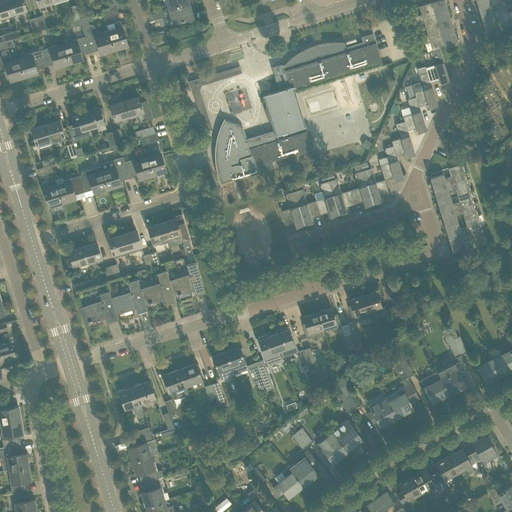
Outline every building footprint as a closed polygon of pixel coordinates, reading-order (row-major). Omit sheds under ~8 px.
[(0,0),(0,17),(12,14),(7,0),(0,0)] [(23,0),(7,0),(12,14),(26,10),(25,4),(23,0)] [(167,0),(168,4),(165,5),(166,9),(167,9),(189,2),(188,2),(187,0),(167,0)] [(438,0),(418,6),(421,15),(412,17),(413,20),(448,10),(444,0),(438,0)] [(479,0),(476,1),(479,12),(505,4),(504,0),(479,0)] [(166,9),(157,12),(161,26),(171,23),(193,16),(193,15),(191,16),(187,3),(189,2),(167,9),(166,9)] [(78,14),(76,4),(69,6),(74,20),(80,18),(78,14)] [(505,4),(479,12),(483,23),(511,13),(511,10),(508,12),(505,4)] [(118,14),(116,8),(102,12),(104,18),(118,14)] [(451,20),(448,10),(413,20),(414,23),(423,20),(425,28),(451,20)] [(511,13),(483,23),(486,33),(485,34),(511,26),(509,18),(511,16),(511,13)] [(41,15),(35,17),(39,31),(46,29),(41,15)] [(86,16),(80,18),(85,36),(90,53),(99,50),(100,53),(114,49),(108,31),(102,33),(101,31),(96,33),(94,27),(93,25),(92,25),(90,25),(89,25),(86,16)] [(39,31),(35,17),(28,19),(32,33),(39,31)] [(451,20),(425,28),(428,36),(418,39),(419,42),(454,31),(451,20)] [(115,29),(108,31),(114,49),(127,45),(120,21),(113,23),(115,29)] [(17,30),(6,33),(0,35),(0,42),(12,39),(19,37),(17,30)] [(454,31),(419,42),(420,45),(429,42),(432,50),(439,48),(459,42),(458,42),(454,31)] [(293,86),(380,60),(375,44),(376,44),(373,34),(361,37),(363,42),(346,47),(344,43),(345,43),(345,42),(335,42),(326,42),(316,44),(307,47),(299,52),(291,57),(284,64),(281,65),(280,65),(272,67),(279,90),(262,95),(262,96),(263,95),(266,104),(267,103),(268,107),(264,108),(268,120),(272,119),(275,130),(245,139),(243,132),(241,128),(238,125),(235,123),(224,120),(225,118),(224,118),(220,127),(217,137),(215,146),(214,156),(215,166),(217,176),(221,185),(221,183),(272,168),(269,161),(311,148),(306,133),(306,132),(307,132),(305,127),(306,126),(305,126),(293,86)] [(90,53),(85,36),(70,41),(70,43),(63,45),(69,63),(82,59),(81,55),(90,53)] [(14,46),(12,39),(0,42),(0,47),(1,50),(14,46)] [(56,45),(40,50),(45,66),(54,63),(55,67),(69,63),(63,45),(57,47),(56,45)] [(432,50),(430,50),(434,65),(425,67),(427,72),(430,82),(439,79),(440,84),(449,81),(439,48),(432,50)] [(18,59),(11,61),(8,50),(1,52),(10,81),(24,77),(18,59)] [(45,66),(40,50),(24,54),(25,57),(18,59),(24,77),(37,73),(36,69),(45,66)] [(199,78),(201,85),(242,73),(240,66),(199,78)] [(427,72),(419,75),(423,89),(414,92),(415,97),(416,97),(419,106),(427,104),(429,108),(437,106),(430,82),(427,72)] [(201,86),(201,85),(199,78),(188,81),(191,92),(199,89),(201,86)] [(211,130),(199,89),(191,92),(204,132),(211,130)] [(138,96),(124,100),(129,115),(136,113),(141,122),(151,119),(147,105),(142,107),(138,96)] [(416,97),(415,97),(407,99),(412,114),(402,116),(404,121),(407,131),(408,131),(416,128),(417,133),(426,130),(419,106),(416,97)] [(129,115),(124,100),(110,105),(116,123),(122,122),(121,118),(129,115)] [(396,115),(399,110),(398,106),(393,104),(389,111),(396,115)] [(105,127),(102,118),(99,108),(85,112),(89,128),(97,125),(99,129),(105,127)] [(73,124),(67,126),(72,141),(92,135),(89,128),(85,112),(71,117),(73,124)] [(65,139),(62,130),(59,120),(45,125),(51,144),(65,139)] [(404,121),(396,124),(400,138),(391,141),(392,145),(393,145),(396,155),(404,152),(406,157),(415,154),(408,131),(407,131),(404,121)] [(51,144),(45,125),(32,129),(37,148),(51,144)] [(152,126),(143,129),(133,132),(136,139),(141,138),(141,137),(150,134),(154,133),(152,126)] [(119,130),(112,132),(116,145),(122,143),(119,130)] [(116,145),(112,132),(105,134),(109,147),(116,145)] [(366,139),(361,145),(368,149),(372,143),(366,139)] [(76,157),(72,143),(66,145),(70,159),(76,157)] [(384,148),(387,157),(378,159),(384,179),(385,179),(393,177),(395,181),(403,179),(396,155),(393,145),(392,145),(384,148)] [(154,155),(147,157),(152,175),(153,175),(152,174),(165,170),(165,171),(166,171),(158,147),(152,148),(154,155)] [(54,157),(51,158),(41,161),(43,167),(50,165),(57,163),(54,157)] [(122,157),(100,164),(100,166),(102,171),(107,189),(108,189),(107,188),(120,184),(120,185),(121,185),(119,179),(123,178),(124,180),(129,178),(124,162),(122,157)] [(139,157),(124,162),(129,178),(128,176),(137,173),(139,179),(140,179),(139,178),(152,174),(152,175),(147,157),(140,159),(139,157)] [(363,170),(361,164),(353,167),(355,172),(363,170)] [(431,173),(432,177),(430,177),(433,190),(466,180),(464,173),(462,164),(448,168),(451,176),(444,178),(442,170),(431,173)] [(43,167),(37,169),(39,175),(52,171),(50,165),(43,167)] [(81,175),(79,176),(84,192),(83,190),(92,187),(94,193),(94,192),(107,188),(107,189),(102,171),(100,166),(80,172),(81,175)] [(369,168),(363,170),(373,204),(381,201),(380,196),(389,194),(385,179),(384,179),(375,182),(371,168),(369,168)] [(363,170),(355,172),(354,173),(359,187),(350,190),(354,204),(363,202),(364,206),(373,204),(363,170)] [(64,183),(57,185),(62,203),(62,202),(75,198),(75,199),(76,198),(74,193),(83,190),(83,192),(84,192),(79,176),(63,180),(64,183)] [(354,204),(350,190),(341,193),(337,178),(328,181),(338,214),(347,212),(345,207),(354,204)] [(48,180),(41,182),(49,207),(49,206),(62,202),(62,203),(57,185),(50,187),(48,180)] [(466,180),(433,190),(437,202),(450,198),(448,192),(455,190),(457,196),(470,192),(468,184),(467,185),(466,180)] [(338,214),(328,181),(320,183),(324,198),(315,200),(320,215),(329,212),(330,217),(338,214)] [(302,189),(294,191),(304,225),(312,222),(311,217),(320,215),(315,200),(307,203),(302,189)] [(304,225),(294,191),(285,194),(290,208),(281,211),(282,216),(285,225),(294,223),(296,227),(304,225)] [(450,198),(437,202),(441,214),(473,204),(472,199),(470,192),(457,196),(459,202),(452,204),(450,198)] [(475,209),(473,204),(441,214),(444,226),(457,222),(455,216),(462,214),(464,220),(477,216),(475,209)] [(182,239),(182,241),(188,239),(185,227),(183,227),(182,223),(183,223),(181,216),(162,222),(166,237),(173,235),(173,237),(178,240),(182,239)] [(457,222),(444,226),(448,238),(480,228),(479,223),(480,223),(477,216),(464,220),(466,226),(459,228),(457,222)] [(166,237),(162,222),(147,227),(153,246),(159,244),(158,240),(166,237)] [(480,228),(448,238),(452,250),(454,250),(455,253),(466,250),(463,242),(470,240),(473,248),(486,244),(483,234),(482,235),(480,228)] [(142,249),(139,240),(136,230),(122,234),(127,250),(134,247),(136,251),(142,249)] [(127,250),(122,234),(108,239),(114,258),(119,256),(119,252),(127,250)] [(183,243),(187,256),(193,254),(189,241),(183,243)] [(102,261),(99,252),(96,242),(83,247),(87,262),(95,259),(97,263),(102,261)] [(87,262),(83,247),(69,251),(71,257),(65,259),(68,272),(88,266),(87,262)] [(155,252),(149,254),(153,267),(159,265),(155,252)] [(153,267),(149,254),(143,255),(147,269),(153,267)] [(189,274),(169,280),(174,295),(194,289),(195,293),(204,290),(195,261),(186,264),(189,274)] [(116,264),(110,266),(114,279),(120,277),(116,264)] [(114,279),(110,266),(104,268),(108,281),(114,279)] [(160,283),(140,289),(145,304),(165,298),(166,302),(175,299),(174,295),(169,280),(166,270),(157,272),(160,283)] [(93,278),(73,284),(75,291),(95,284),(93,278)] [(131,292),(111,298),(116,313),(135,307),(137,311),(146,308),(145,304),(140,289),(137,279),(128,281),(131,292)] [(100,302),(89,305),(80,308),(84,323),(104,317),(106,320),(117,317),(116,313),(111,298),(109,291),(98,294),(100,302)] [(363,295),(368,310),(375,308),(377,315),(382,313),(381,306),(376,291),(376,292),(364,296),(363,295)] [(349,306),(348,306),(353,322),(370,317),(368,310),(363,295),(362,295),(363,296),(351,300),(350,299),(352,306),(349,307),(349,306)] [(394,306),(388,308),(393,325),(399,321),(394,306)] [(341,327),(340,323),(337,313),(333,315),(331,307),(317,311),(322,328),(330,326),(331,330),(341,327)] [(322,328),(317,311),(304,316),(306,323),(302,324),(306,338),(316,335),(317,337),(324,334),(322,328)] [(511,336),(511,333),(505,321),(499,324),(508,339),(511,336)] [(297,349),(293,337),(291,338),(288,329),(287,329),(286,327),(276,331),(277,333),(273,334),(280,355),(297,349)] [(448,328),(442,331),(455,357),(456,357),(461,354),(451,334),(448,328)] [(357,330),(350,332),(355,347),(360,345),(361,345),(357,330)] [(455,331),(451,334),(461,354),(467,351),(460,336),(458,337),(455,331)] [(355,347),(350,332),(343,334),(348,349),(355,347)] [(15,357),(8,333),(2,335),(5,343),(0,344),(0,354),(2,361),(15,357)] [(268,336),(267,336),(266,335),(256,338),(255,338),(264,361),(265,363),(281,357),(280,355),(273,334),(271,335),(271,334),(268,335),(268,336)] [(506,352),(494,358),(501,373),(511,367),(511,346),(511,345),(504,348),(506,352)] [(247,368),(243,356),(239,347),(226,352),(234,373),(247,368)] [(303,350),(307,364),(314,362),(310,348),(303,350)] [(307,364),(303,350),(296,352),(301,367),(307,365),(307,364)] [(234,373),(226,352),(212,357),(220,378),(234,373)] [(413,374),(405,360),(402,354),(396,357),(407,377),(413,374)] [(407,377),(396,357),(391,360),(402,380),(407,377)] [(494,358),(482,364),(480,360),(474,363),(476,368),(478,367),(485,381),(501,373),(494,358)] [(264,361),(257,363),(265,386),(267,391),(274,388),(265,363),(264,361)] [(457,361),(454,363),(437,372),(448,393),(465,385),(463,382),(467,380),(462,370),(458,372),(457,369),(460,367),(457,361)] [(195,363),(179,369),(185,387),(202,381),(195,363)] [(265,386),(257,363),(250,366),(251,369),(252,369),(260,389),(265,386)] [(185,387),(179,369),(162,375),(169,393),(185,387)] [(448,393),(437,372),(421,380),(427,391),(424,392),(428,399),(430,398),(432,402),(448,393)] [(351,391),(350,392),(345,385),(347,383),(344,378),(337,382),(343,392),(347,398),(355,408),(360,405),(351,391)] [(156,399),(152,390),(149,381),(134,386),(141,405),(156,399)] [(211,384),(216,397),(219,405),(226,402),(218,381),(211,384)] [(216,397),(211,384),(205,386),(210,399),(216,397)] [(405,385),(396,390),(385,396),(396,417),(412,408),(411,406),(413,405),(413,402),(413,400),(411,396),(416,394),(411,384),(406,386),(405,385)] [(141,405),(134,386),(119,392),(126,411),(133,408),(134,412),(139,417),(144,415),(141,405)] [(307,396),(311,401),(317,396),(313,391),(307,396)] [(343,392),(338,395),(342,401),(341,402),(348,413),(355,408),(347,398),(343,392)] [(369,405),(372,411),(368,413),(373,423),(377,420),(380,425),(396,417),(385,396),(369,405)] [(168,412),(169,414),(176,412),(171,399),(164,401),(168,412)] [(1,402),(0,402),(0,423),(2,423),(20,420),(18,406),(4,409),(0,409),(0,402),(1,403),(1,402)] [(173,427),(169,414),(168,412),(162,414),(167,429),(173,427)] [(347,451),(361,439),(359,436),(363,433),(355,423),(353,425),(348,419),(343,423),(342,423),(338,425),(338,427),(332,432),(337,437),(347,451)] [(20,420),(2,423),(3,430),(1,431),(4,447),(18,444),(16,435),(22,434),(20,420)] [(149,427),(146,428),(136,431),(139,438),(151,433),(149,427)] [(175,433),(173,427),(167,429),(160,431),(162,438),(175,433)] [(313,441),(305,431),(302,427),(297,431),(308,445),(313,441)] [(297,431),(292,435),(303,449),(308,445),(297,431)] [(337,437),(332,432),(332,431),(318,443),(327,454),(333,462),(347,451),(337,437)] [(261,435),(257,436),(260,443),(266,438),(262,438),(261,435)] [(476,449),(471,452),(471,453),(480,468),(482,471),(487,468),(485,465),(484,463),(497,456),(495,451),(486,435),(472,442),(476,449)] [(152,440),(137,444),(128,447),(132,461),(149,455),(147,448),(154,446),(152,440)] [(20,454),(18,444),(4,447),(6,463),(8,462),(10,470),(28,467),(26,453),(20,454)] [(462,448),(448,455),(458,472),(466,468),(469,475),(475,471),(476,474),(482,471),(480,468),(471,453),(471,452),(466,455),(462,448)] [(233,454),(225,460),(226,461),(228,465),(236,458),(233,454)] [(151,462),(149,455),(132,461),(136,474),(140,473),(142,482),(158,477),(162,475),(161,470),(156,472),(153,461),(151,462)] [(439,470),(434,473),(435,474),(443,488),(449,485),(448,483),(454,479),(452,476),(458,472),(448,455),(435,463),(439,470)] [(317,474),(307,461),(304,457),(295,464),(292,460),(287,465),(287,466),(303,485),(317,474)] [(258,484),(265,478),(255,466),(253,467),(248,472),(258,484)] [(286,477),(273,487),(276,492),(278,491),(281,494),(284,492),(288,496),(303,485),(287,466),(281,471),(286,477)] [(28,467),(10,470),(11,477),(8,477),(11,493),(26,491),(25,481),(30,480),(28,467)] [(425,468),(412,476),(422,493),(425,499),(443,488),(435,474),(434,473),(429,475),(425,468)] [(403,490),(397,493),(402,502),(406,509),(407,508),(409,511),(415,511),(410,503),(416,500),(414,497),(422,493),(412,476),(399,483),(403,490)] [(158,477),(142,482),(145,491),(141,492),(146,506),(163,500),(161,494),(163,494),(158,477)] [(499,485),(491,490),(488,492),(495,503),(500,499),(506,509),(511,505),(511,487),(511,485),(503,490),(499,485)] [(243,496),(236,502),(243,511),(264,511),(257,503),(262,500),(263,501),(257,493),(253,488),(243,496)] [(26,491),(11,493),(14,510),(17,509),(16,511),(35,511),(34,499),(28,500),(26,491)] [(370,510),(366,511),(385,511),(387,511),(400,511),(386,491),(366,505),(370,510)] [(165,508),(163,500),(146,506),(147,511),(173,511),(174,511),(172,506),(165,508)] [(207,500),(193,505),(196,511),(209,507),(207,500)] [(465,505),(463,506),(466,509),(473,505),(471,501),(468,503),(465,505)] [(243,511),(236,502),(223,511),(243,511)]
